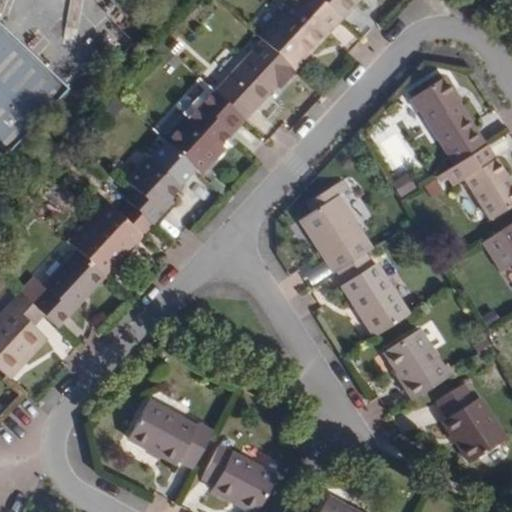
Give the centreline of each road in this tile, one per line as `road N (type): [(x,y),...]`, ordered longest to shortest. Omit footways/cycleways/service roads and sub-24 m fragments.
road 1 (residential): [(511,107),(462,32),(416,33),(230,226)]
road 2 (residential): [(230,226),(53,422),(45,447),(53,474),(100,511)]
road 3 (residential): [(230,226),(353,447)]
